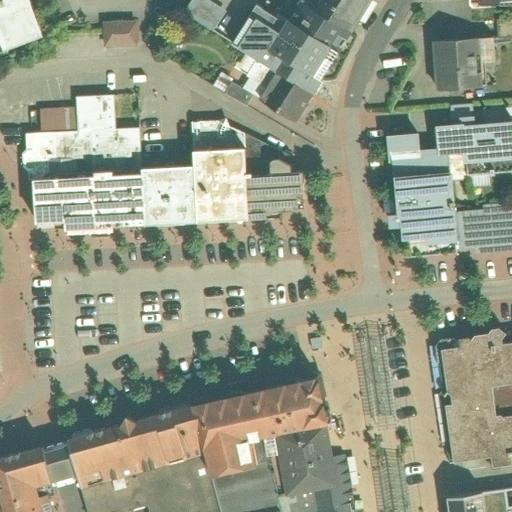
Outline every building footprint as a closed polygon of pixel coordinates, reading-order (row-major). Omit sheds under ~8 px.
[(29,0),(0,0),(0,51),(43,37),(29,0)] [(296,124),(370,0),(300,0),(297,5),(288,0),(287,0),(277,16),(254,2),(231,42),(246,51),(236,68),(250,76),(243,88),(296,124)] [(141,22),(108,22),(108,45),(141,46),(141,22)] [(484,61),(495,61),(494,36),(430,39),(433,90),(486,87),(484,61)] [(131,155),(129,111),(103,112),(102,81),(61,83),(63,117),(10,119),(11,163),(23,163),(25,206),(52,205),(52,216),(133,213),(131,155)] [(393,122),(370,123),(371,140),(381,140),(388,201),(376,202),(377,215),(391,214),(392,241),(458,236),(459,246),(506,243),(505,229),(511,228),(511,187),(467,191),(468,198),(446,199),(444,168),(464,167),(463,158),(507,156),(503,107),(460,110),(459,102),(441,103),(442,110),(423,112),(425,140),(394,142),(393,122)] [(179,113),(181,153),(184,210),(238,208),(234,125),(212,111),(179,113)] [(249,125),(234,125),(238,208),(292,206),(291,161),(281,161),(280,145),(249,125)] [(131,155),(133,213),(184,210),(181,153),(131,155)] [(444,334),(423,337),(428,382),(436,381),(438,396),(428,397),(434,446),(479,440),(480,455),(494,453),(493,440),(511,437),(511,326),(490,329),(488,317),(443,323),(444,334)] [(387,333),(360,336),(371,434),(399,431),(387,333)] [(315,417),(304,364),(178,390),(210,511),(267,511),(251,445),(247,430),(315,417)] [(210,511),(178,390),(112,407),(133,497),(137,511),(210,511)] [(133,497),(112,407),(51,421),(54,431),(63,471),(73,511),(133,497)] [(325,476),(315,417),(247,430),(251,445),(266,443),(275,485),(325,476)] [(43,433),(29,436),(41,476),(53,473),(63,471),(54,431),(43,433)] [(29,436),(0,444),(0,511),(44,511),(35,478),(41,476),(29,436)] [(409,511),(400,443),(372,447),(380,511),(409,511)] [(511,511),(511,475),(494,478),(432,486),(435,511),(511,511)]
